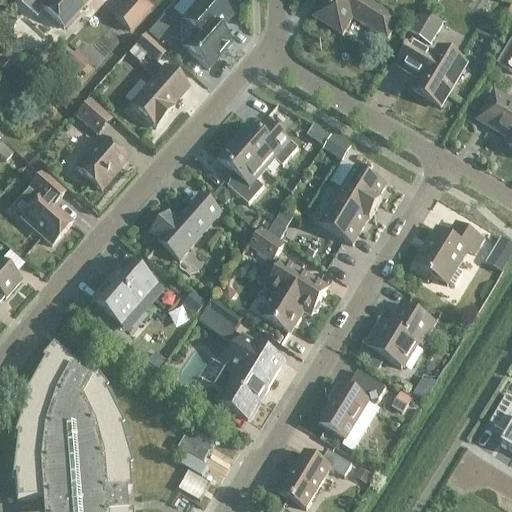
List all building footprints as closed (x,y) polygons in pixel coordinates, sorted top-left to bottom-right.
[(41,9),(63,29),(88,0),(26,0),(23,4),(35,15),(41,9)] [(141,0),(128,0),(114,17),(129,31),(130,31),(150,8),(141,0)] [(231,16),(212,0),(199,0),(181,21),(195,32),(182,47),(207,70),(231,43),(217,31),(231,16)] [(323,0),(312,18),(341,35),(352,18),(387,39),(398,21),(363,0),(323,0)] [(429,44),(442,23),(421,10),(408,31),(429,44)] [(144,37),(136,46),(154,63),(162,53),(144,37)] [(412,91),(440,108),(465,65),(437,48),(433,56),(412,43),(397,67),(418,80),(412,91)] [(188,88),(164,67),(129,107),(153,128),(155,129),(173,108),(171,107),(188,88)] [(511,103),(494,93),(477,121),(504,136),(505,134),(511,138),(511,139),(508,146),(511,148),(511,103)] [(89,101),(75,117),(96,136),(110,119),(89,101)] [(240,136),(234,143),(265,171),(274,160),(282,167),(297,149),(276,131),(267,141),(248,125),(238,135),(240,136)] [(323,150),(341,161),(348,149),(330,138),(323,150)] [(74,169),(100,192),(126,162),(101,139),(74,169)] [(265,171),(234,143),(227,151),(226,149),(217,160),(236,176),(227,187),(248,205),(263,188),(255,181),(265,171)] [(332,202),(318,225),(352,246),(368,220),(369,221),(380,202),(377,200),(385,187),(355,168),(333,203),(332,202)] [(52,207),(63,194),(41,174),(29,188),(39,197),(20,219),(51,247),(71,224),(52,207)] [(220,214),(200,197),(177,222),(168,214),(151,234),(160,242),(158,243),(178,261),(220,214)] [(482,240),(455,224),(447,238),(436,231),(414,267),(431,277),(432,274),(447,283),(445,285),(446,286),(448,283),(454,286),(461,273),(456,270),(467,251),(473,255),(482,240)] [(283,246),(260,230),(248,247),(272,263),(283,246)] [(127,261),(92,301),(122,327),(139,308),(144,313),(163,292),(127,261)] [(0,301),(3,298),(4,300),(21,281),(0,262),(0,301)] [(318,303),(327,290),(283,263),(267,290),(275,294),(269,304),(265,305),(262,310),(263,315),(261,318),(288,334),(302,311),(310,316),(312,314),(316,313),(319,308),(318,303)] [(205,305),(193,295),(183,306),(195,317),(205,305)] [(243,320),(214,300),(206,311),(235,331),(243,320)] [(421,346),(435,324),(401,304),(388,325),(381,321),(365,347),(400,369),(416,343),(421,346)] [(218,403),(247,421),(274,376),(274,375),(282,362),(283,362),(242,337),(224,366),(225,367),(213,387),(224,394),(218,403)] [(78,370),(51,347),(40,360),(42,362),(23,397),(25,398),(13,436),(16,437),(11,477),(14,478),(16,502),(42,500),(42,509),(42,511),(122,511),(122,503),(121,493),(130,493),(128,469),(130,468),(120,429),(122,428),(104,392),(106,390),(95,377),(89,382),(75,374),(78,370)] [(332,401),(318,424),(345,441),(368,403),(374,407),(385,389),(357,372),(350,384),(352,385),(348,391),(341,387),(339,389),(336,387),(328,399),(332,401)] [(500,446),(511,453),(511,398),(506,395),(488,425),(506,435),(500,446)] [(285,478),(276,493),(305,510),(330,470),(344,478),(351,466),(327,452),(320,463),(303,453),(287,479),(285,478)] [(209,484),(188,472),(178,490),(199,502),(209,484)]
